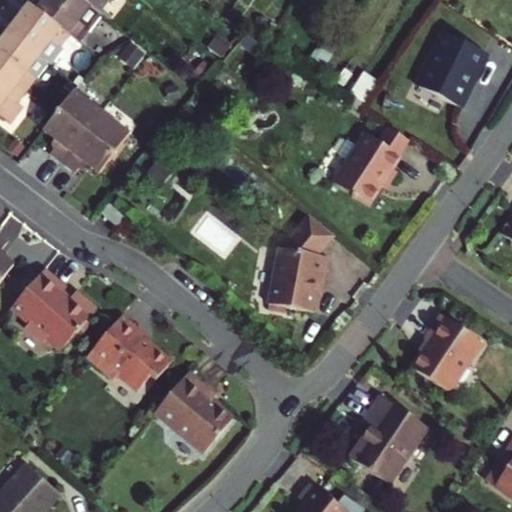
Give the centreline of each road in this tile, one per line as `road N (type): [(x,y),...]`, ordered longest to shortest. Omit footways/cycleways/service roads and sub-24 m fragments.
road 1 (residential): [(0,179),(73,236),(156,280),(299,406)]
road 2 (residential): [(419,255),(299,406)]
road 3 (residential): [(511,125),(419,255)]
road 4 (residential): [(299,406),(210,511)]
